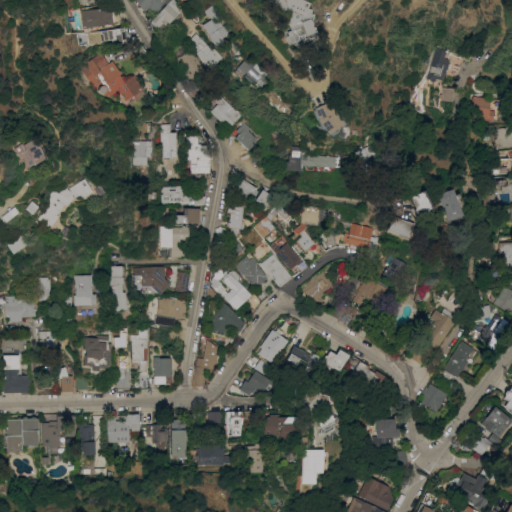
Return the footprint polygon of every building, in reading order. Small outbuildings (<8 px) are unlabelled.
[(164,0),(154,11),(148,5),(144,9),(135,0),(164,0)] [(176,0),(182,7),(178,11),(168,22),(166,20),(165,20),(162,18),(155,25),(150,20),(168,0),(176,0)] [(303,0),(307,2),(305,6),(308,8),(308,12),(311,13),(308,19),(309,22),(309,25),(312,24),(315,31),(309,45),(296,49),(295,46),(288,42),(285,44),(280,32),(287,29),(284,21),(289,9),(285,8),(278,10),(276,2),(272,3),(271,0),(303,0)] [(212,2),(221,14),(217,17),(218,19),(222,24),(223,24),(228,32),(221,36),(223,39),(215,46),(201,23),(210,18),(204,9),(208,6),(212,2)] [(109,6),(110,11),(112,10),(114,22),(82,27),(79,10),(109,6)] [(124,41),(113,43),(112,40),(87,43),(85,32),(122,26),(123,28),(124,41)] [(210,67),(195,52),(196,50),(190,42),(187,39),(195,32),(211,48),(212,47),(220,56),(218,58),(210,67)] [(190,48),(203,68),(187,78),(182,71),(185,69),(177,57),(188,50),(190,48)] [(436,48),(445,51),(445,52),(448,53),(446,59),(448,60),(444,75),(441,76),(440,82),(434,81),(432,82),(430,82),(430,79),(427,79),(430,64),(434,53),(436,48)] [(131,99),(129,95),(125,99),(117,88),(101,98),(88,78),(87,78),(79,65),(99,51),(106,62),(98,68),(98,69),(110,61),(111,60),(120,72),(118,73),(123,80),(132,73),(142,87),(140,88),(144,93),(135,99),(133,100),(131,99)] [(233,70),(237,66),(236,66),(242,59),(247,63),(251,59),(252,60),(267,74),(266,76),(268,77),(261,86),(256,82),(253,85),(242,75),(240,77),(238,75),(233,70)] [(451,103),(441,103),(443,89),(453,88),(451,103)] [(231,106),(232,106),(240,114),(239,115),(229,125),(224,120),(221,123),(209,111),(216,103),(214,100),(220,95),(231,106)] [(499,100),(496,122),(492,121),(492,122),(469,119),(472,96),(499,100)] [(311,107),(328,100),(332,111),(340,123),(325,133),(316,120),(311,108),(311,107)] [(250,142),(252,143),(248,148),(239,140),(238,141),(234,137),(238,133),(235,130),(243,121),(249,128),(247,131),(255,137),(250,142)] [(169,132),(175,132),(175,156),(161,157),(161,141),(160,141),(159,124),(169,123),(169,125),(169,132)] [(511,126),(511,145),(499,147),(499,145),(495,145),(494,139),(496,138),(496,135),(497,134),(497,129),(499,128),(511,126)] [(208,172),(190,172),(189,163),(189,159),(185,159),(185,149),(190,149),(190,145),(185,145),(185,136),(196,136),(197,143),(199,143),(199,145),(209,145),(209,159),(208,159),(208,168),(208,172)] [(20,143),(21,145),(32,138),(44,158),(33,165),(32,163),(26,167),(19,155),(17,156),(12,148),(20,143)] [(149,140),(149,145),(150,145),(150,152),(148,152),(148,156),(145,156),(145,164),(132,164),(132,156),(133,156),(132,140),(149,140)] [(378,167),(362,174),(351,151),(368,144),(375,161),(378,167)] [(300,164),(300,167),(297,167),(297,170),(283,169),(284,160),(285,161),(286,154),(287,154),(288,145),(299,146),(298,151),(303,152),(303,148),(314,149),(313,154),(333,156),(332,167),(300,164)] [(511,171),(509,172),(509,168),(499,169),(498,159),(508,158),(507,152),(511,151),(511,171)] [(459,162),(465,182),(458,184),(452,164),(459,162)] [(50,225),(47,224),(46,225),(36,218),(48,203),(43,200),(52,189),(57,193),(61,189),(62,190),(64,187),(70,192),(68,187),(83,178),(91,192),(81,198),(79,194),(74,197),(71,193),(70,195),(73,197),(66,204),(66,203),(64,205),(63,205),(55,214),(57,216),(50,225)] [(246,203),(231,192),(240,178),(255,189),(253,192),(246,203)] [(204,195),(202,204),(192,204),(192,201),(169,201),(169,203),(161,203),(161,194),(162,194),(161,186),(188,185),(188,188),(191,188),(192,196),(203,195),(204,195)] [(455,194),(460,207),(457,208),(460,215),(444,221),(435,195),(450,189),(452,195),(455,194)] [(261,190),(273,198),(267,208),(265,206),(265,207),(254,200),(260,190),(261,190)] [(421,190),(431,210),(415,217),(411,209),(412,208),(407,197),(421,190)] [(37,206),(30,214),(24,208),(30,201),(31,201),(37,206)] [(237,235),(228,234),(229,228),(227,228),(229,213),(226,213),(227,208),(233,209),(233,203),(243,205),(240,221),(243,222),(242,229),(240,229),(239,233),(239,235),(237,235)] [(264,214),(277,203),(283,208),(289,214),(285,219),(277,213),(270,222),(266,216),(264,214)] [(299,223),(300,215),(293,214),(294,204),(317,207),(315,225),(303,223),(299,223)] [(4,222),(0,216),(12,206),(17,212),(4,222)] [(199,222),(185,222),(185,221),(170,221),(170,215),(185,214),(185,207),(199,207),(199,214),(198,214),(198,216),(199,216),(199,219),(199,222)] [(262,237),(253,226),(265,216),(274,228),(271,230),(262,237)] [(405,237),(384,230),(389,216),(410,223),(408,227),(405,237)] [(302,230),(314,243),(304,252),(294,241),(292,243),(288,238),(293,233),(292,231),(299,224),(300,223),(303,224),(306,227),(303,229),(302,230)] [(377,250),(342,242),(344,233),(348,234),(350,223),(371,228),(369,236),(379,238),(378,242),(377,250)] [(197,225),(196,229),(187,229),(187,239),(180,239),(180,244),(187,244),(187,254),(170,254),(170,246),(159,245),(159,232),(158,232),(158,227),(171,226),(187,227),(187,226),(187,224),(197,224),(197,225)] [(16,250),(11,253),(9,250),(5,244),(19,235),(25,244),(16,250)] [(236,254),(235,253),(230,257),(224,249),(235,240),(242,250),(241,251),(236,254)] [(511,242),(511,265),(499,266),(498,243),(511,242)] [(289,270),(274,252),(285,243),(300,261),(298,262),(289,270)] [(272,254),(290,278),(278,288),(259,264),(269,256),(272,254)] [(388,254),(405,263),(401,271),(395,267),(393,270),(391,269),(387,277),(381,273),(383,270),(382,269),(383,268),(384,268),(385,267),(386,265),(384,264),(385,262),(384,261),(388,254)] [(257,285),(256,283),(251,287),(234,265),(245,256),(249,260),(252,258),(265,276),(264,277),(265,279),(264,280),(257,285)] [(341,270),(346,276),(348,274),(351,277),(338,287),(331,278),(337,273),(333,268),(343,260),(347,266),(346,267),(341,270)] [(227,271),(218,281),(221,283),(220,284),(224,289),(223,290),(227,293),(231,289),(222,281),(224,279),(222,277),(230,269),(232,271),(233,270),(239,276),(237,277),(238,278),(236,280),(249,295),(249,296),(250,298),(246,301),(245,300),(234,310),(223,298),(212,288),(209,285),(211,283),(216,264),(216,265),(227,271)] [(121,276),(122,284),(121,284),(121,286),(120,286),(121,293),(124,292),(126,309),(113,311),(109,286),(107,286),(106,277),(108,277),(108,267),(121,267),(121,271),(121,276)] [(165,281),(164,282),(167,284),(166,285),(167,286),(157,295),(140,295),(140,292),(132,292),(132,268),(162,267),(163,278),(165,281)] [(484,273),(485,271),(495,270),(496,276),(494,276),(495,279),(483,280),(483,275),(484,273)] [(177,271),(189,273),(186,293),(173,291),(177,271)] [(308,280),(321,271),(331,284),(321,292),(322,294),(315,299),(314,298),(310,301),(306,296),(303,293),(301,288),(309,282),(309,281),(308,280)] [(90,275),(90,294),(94,294),(94,305),(74,305),(73,295),(73,275),(90,275)] [(36,300),(35,277),(46,276),(47,279),(48,279),(49,299),(39,300),(36,300)] [(372,282),(374,278),(387,286),(377,303),(364,295),(358,304),(351,300),(357,291),(357,290),(365,278),(372,282)] [(500,289),(507,288),(511,291),(511,310),(511,313),(503,309),(503,310),(499,308),(492,303),(497,294),(500,289)] [(8,318),(8,315),(4,316),(3,304),(5,303),(5,296),(19,295),(19,302),(33,301),(34,316),(8,318)] [(186,301),(184,319),(174,317),(173,326),(153,324),(154,315),(156,315),(158,299),(160,299),(161,297),(166,297),(166,298),(169,299),(169,297),(176,298),(176,299),(185,301),(186,301)] [(244,324),(238,334),(232,327),(226,338),(207,331),(220,300),(244,324)] [(355,306),(354,308),(356,309),(352,315),(344,310),(349,302),(350,303),(355,306)] [(473,307),(487,305),(489,317),(475,319),(474,314),(473,307)] [(435,349),(419,338),(440,306),(453,315),(451,319),(454,321),(435,349)] [(484,324),(486,326),(494,314),(508,324),(491,350),(466,334),(470,327),(479,332),(484,324)] [(130,341),(128,341),(128,335),(130,335),(137,335),(137,329),(146,329),(146,339),(144,339),(144,341),(146,341),(146,342),(147,342),(147,345),(145,345),(145,348),(146,348),(146,360),(144,360),(144,368),(148,368),(148,388),(132,388),(132,362),(131,362),(130,341)] [(287,341),(271,363),(264,358),(267,353),(265,352),(262,357),(257,353),(260,348),(259,347),(270,330),(271,330),(287,341)] [(51,339),(53,339),(53,347),(38,348),(38,332),(51,331),(51,335),(51,339)] [(87,364),(88,350),(83,350),(84,338),(95,339),(96,335),(97,336),(97,334),(102,335),(102,333),(107,333),(110,337),(108,365),(100,364),(100,365),(87,364)] [(202,359),(205,339),(216,347),(215,354),(217,355),(215,364),(213,364),(212,370),(202,368),(204,385),(195,386),(194,374),(194,366),(196,357),(201,358),(202,359)] [(460,390),(454,398),(447,393),(434,412),(418,401),(421,397),(419,396),(424,387),(426,388),(429,384),(431,385),(436,378),(432,376),(435,372),(439,367),(442,369),(460,340),(472,348),(464,360),(466,362),(456,377),(453,375),(450,381),(461,388),(460,390)] [(418,364),(408,357),(416,346),(426,353),(418,364)] [(338,371),(331,367),(331,368),(328,366),(328,365),(321,361),(324,355),(325,356),(328,351),(334,355),(338,348),(348,354),(338,371)] [(306,363),(304,366),(306,367),(302,372),(288,364),(290,361),(286,359),(289,353),(306,363)] [(351,354),(359,359),(358,361),(368,367),(367,370),(373,373),(374,371),(386,378),(381,386),(374,382),(372,387),(351,375),(354,369),(345,365),(350,356),(351,354)] [(117,355),(127,355),(127,368),(129,368),(129,387),(115,388),(114,374),(115,374),(115,369),(118,367),(117,355)] [(28,393),(3,393),(2,356),(17,356),(18,370),(20,370),(20,377),(28,377),(28,392),(28,393)] [(164,383),(164,384),(153,384),(152,357),(158,357),(158,358),(169,358),(169,359),(170,359),(171,383),(164,383)] [(268,365),(263,375),(253,368),(259,359),(268,365)] [(66,376),(71,376),(72,391),(61,391),(60,378),(58,378),(58,369),(64,367),(66,376)] [(244,393),(238,390),(244,380),(246,382),(253,370),(272,382),(267,390),(264,388),(261,393),(259,393),(253,390),(251,393),(250,393),(249,393),(248,396),(244,393)] [(76,389),(75,377),(86,377),(87,389),(76,389)] [(511,410),(510,413),(507,411),(508,410),(502,405),(505,400),(501,397),(503,395),(502,395),(502,394),(501,393),(504,390),(505,391),(510,384),(511,384),(511,410)] [(503,428),(503,427),(495,436),(478,423),(483,416),(484,416),(491,406),(509,420),(507,422),(503,428)] [(326,410),(329,409),(330,410),(335,420),(333,421),(335,425),(321,433),(312,418),(326,410)] [(221,413),(222,424),(208,424),(208,413),(208,411),(221,411),(221,413)] [(225,413),(240,412),(241,425),(239,425),(240,436),(226,436),(226,428),(225,428),(225,417),(225,413)] [(254,423),(243,423),(243,412),(254,412),(254,417),(254,423)] [(138,430),(130,431),(130,428),(128,428),(128,442),(125,442),(125,446),(118,446),(118,442),(106,442),(105,418),(114,418),(114,421),(124,421),(124,414),(138,414),(138,415),(138,430)] [(267,415),(275,415),(275,418),(296,418),(296,439),(274,439),(274,435),(262,435),(261,417),(268,417),(267,416),(267,415)] [(40,417),(72,416),(73,437),(57,437),(57,447),(41,447),(40,422),(40,417)] [(21,445),(21,450),(18,450),(18,452),(5,452),(5,420),(17,420),(17,417),(19,417),(19,419),(21,419),(21,445)] [(22,419),(21,417),(25,417),(25,419),(30,419),(30,417),(34,417),(35,419),(37,419),(37,430),(36,430),(36,445),(21,445),(21,419),(22,419)] [(393,419),(393,429),(397,429),(397,436),(391,437),(391,446),(381,446),(381,449),(371,450),(371,436),(375,436),(374,419),(393,419)] [(179,424),(184,424),(185,456),(170,456),(170,420),(179,420),(179,421),(179,424)] [(94,454),(81,455),(81,445),(77,445),(77,422),(85,422),(85,425),(92,424),(94,454)] [(151,436),(146,437),(145,425),(150,425),(161,424),(161,428),(166,428),(166,442),(163,442),(163,455),(157,455),(156,443),(151,443),(151,436)] [(464,443),(460,440),(466,431),(481,443),(475,452),(464,443)] [(499,440),(495,445),(485,439),(489,433),(499,440)] [(298,446),(297,437),(298,437),(304,436),(305,445),(299,446),(298,446)] [(252,446),(252,444),(260,444),(260,469),(260,473),(244,473),(244,447),(252,446)] [(195,446),(219,446),(219,449),(223,449),(223,465),(211,465),(196,465),(195,446)] [(394,465),(392,453),(404,450),(407,462),(404,462),(394,465)] [(308,473),(308,474),(308,475),(300,475),(300,451),(308,451),(308,456),(315,456),(316,470),(314,470),(314,471),(308,472),(308,473)] [(467,502),(468,499),(460,495),(467,483),(473,486),(478,475),(486,479),(481,489),(488,493),(479,509),(473,506),(473,505),(467,502)] [(367,501),(367,502),(356,497),(366,476),(394,489),(390,497),(392,498),(385,510),(367,501)] [(62,484),(63,490),(48,493),(47,487),(62,484)] [(450,511),(452,509),(436,501),(440,494),(472,509),(470,511),(450,511)] [(353,496),(384,511),(345,511),(351,501),(353,496)]
